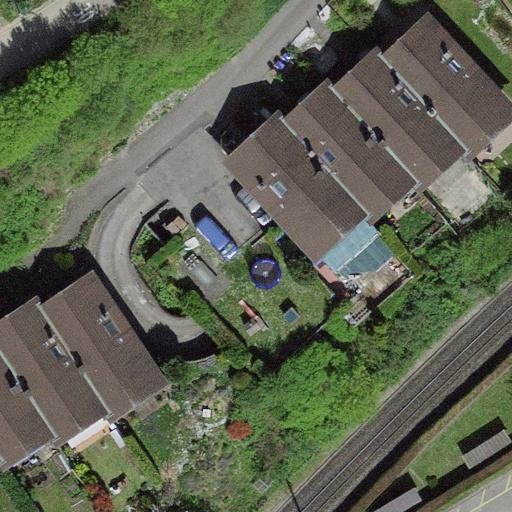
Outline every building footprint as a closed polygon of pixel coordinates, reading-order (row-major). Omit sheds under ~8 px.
[(423,48),(384,88),(462,165),(472,175),(511,134),(423,48)] [(374,77),(334,116),(411,196),(420,205),(462,165),(384,88),(374,77)] [(325,106),(281,146),(355,225),(367,238),(411,196),(334,116),(325,106)] [(270,136),(230,173),(313,263),(355,225),(281,146),(270,136)] [(85,306),(43,335),(105,423),(112,433),(154,404),(85,306)] [(38,329),(0,353),(0,377),(44,444),(55,460),(105,423),(43,335),(38,329)] [(0,473),(44,444),(0,377),(0,473)]
